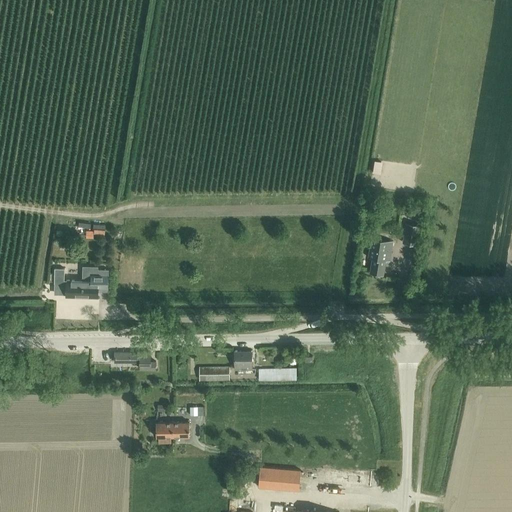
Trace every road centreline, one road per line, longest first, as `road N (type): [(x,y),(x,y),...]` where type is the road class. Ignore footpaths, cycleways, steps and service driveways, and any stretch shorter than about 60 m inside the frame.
road 1 (tertiary): [(0,345),(407,339)]
road 2 (unclassified): [(408,511),(407,339)]
